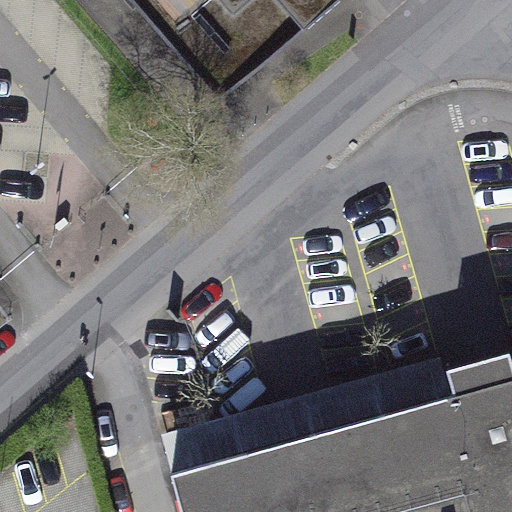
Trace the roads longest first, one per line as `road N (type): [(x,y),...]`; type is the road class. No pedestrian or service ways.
road 1 (unclassified): [(471,0),(0,407)]
road 2 (unknown): [(257,255),(364,200),(396,193),(438,243),(463,336)]
